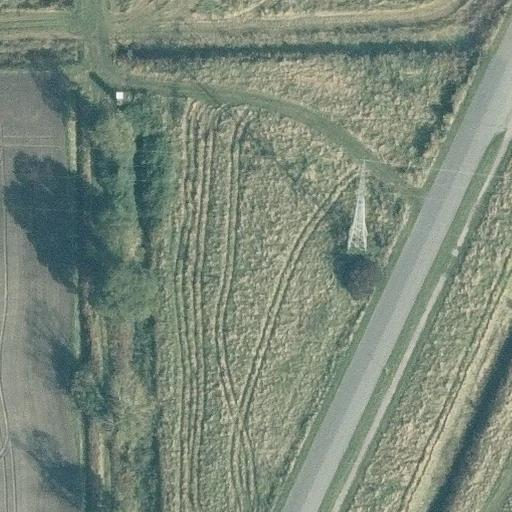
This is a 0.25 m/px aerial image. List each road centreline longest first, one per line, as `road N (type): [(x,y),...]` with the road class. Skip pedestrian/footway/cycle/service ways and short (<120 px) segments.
road 1 (unclassified): [(302,511),(511,63)]
road 2 (track): [(93,0),(94,26),(0,27)]
